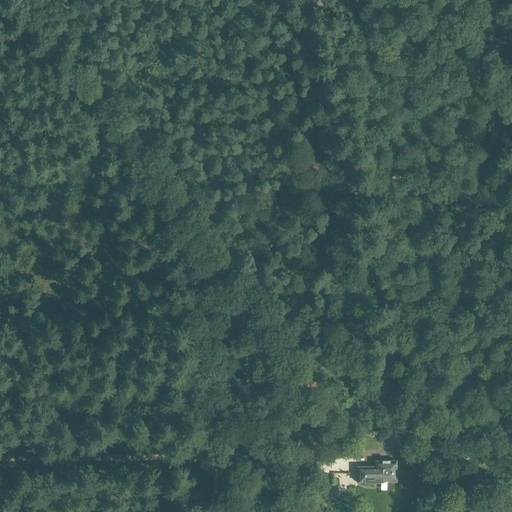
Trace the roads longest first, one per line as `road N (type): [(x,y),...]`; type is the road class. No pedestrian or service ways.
road 1 (track): [(391,453),(355,180),(317,0)]
road 2 (track): [(257,455),(286,432),(506,427)]
